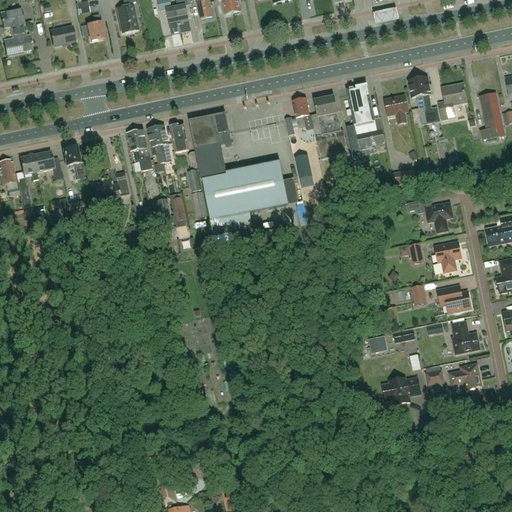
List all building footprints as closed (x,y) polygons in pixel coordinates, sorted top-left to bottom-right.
[(136,0),(122,0),(124,5),(127,4),(127,8),(117,10),(122,35),(138,31),(133,6),(133,7),(132,3),(137,2),(136,0)] [(181,34),(175,8),(172,9),(169,0),(156,0),(160,12),(166,10),(172,36),(181,34)] [(176,0),(178,7),(175,8),(181,34),(191,32),(186,11),(184,6),(189,5),(188,0),(176,0)] [(196,0),(198,5),(197,5),(201,21),(213,18),(210,3),(209,3),(208,0),(189,0),(190,1),(194,0),(196,0)] [(222,1),(225,16),(233,14),(229,0),(218,0),(219,2),(222,1)] [(229,0),(233,14),(241,12),(238,0),(229,0)] [(84,18),(94,16),(91,7),(82,10),(84,18)] [(7,58),(16,56),(15,54),(32,51),(29,37),(25,38),(23,25),(24,25),(21,11),(1,15),(4,29),(10,28),(13,41),(4,42),(7,58)] [(398,11),(375,16),(377,27),(401,22),(398,11)] [(94,25),(87,26),(91,42),(105,40),(101,23),(100,24),(99,16),(92,18),(94,25)] [(72,28),(50,32),(53,48),(75,44),(72,28)] [(424,112),(427,126),(441,123),(438,109),(432,110),(429,96),(433,95),(432,87),(429,87),(428,79),(415,81),(417,90),(419,89),(420,92),(421,91),(425,112),(424,112)] [(417,90),(415,81),(408,83),(411,100),(417,99),(422,127),(427,126),(424,112),(425,112),(421,91),(420,92),(419,89),(417,90)] [(445,104),(439,105),(442,122),(455,120),(453,107),(465,105),(463,95),(465,95),(463,85),(442,89),(445,104)] [(374,121),(367,87),(347,91),(354,127),(375,123),(376,130),(356,135),(359,149),(385,144),(380,120),(374,121)] [(480,98),(487,131),(480,132),(482,142),(505,137),(496,95),(480,98)] [(405,97),(384,101),(388,118),(396,116),(398,126),(407,124),(405,114),(409,114),(405,97)] [(311,117),(321,161),(348,156),(343,132),(341,132),(334,98),(315,102),(317,116),(311,117)] [(310,117),(306,100),(293,103),(296,120),(299,131),(306,129),(304,119),(310,117)] [(195,151),(221,145),(225,145),(225,148),(232,147),(226,115),(189,123),(195,151)] [(291,119),(285,120),(288,137),(295,135),(291,119)] [(172,127),(171,128),(170,128),(175,154),(178,154),(189,152),(183,125),(179,126),(177,127),(177,126),(176,126),(176,125),(175,125),(174,125),(173,126),(172,126),(172,127)] [(156,129),(163,164),(172,163),(164,127),(156,129)] [(159,165),(163,164),(156,129),(147,131),(153,157),(157,156),(159,165)] [(146,162),(146,163),(140,164),(142,173),(153,170),(150,157),(149,157),(144,132),(135,133),(140,157),(144,156),(145,159),(146,159),(146,162)] [(140,157),(135,133),(127,135),(131,153),(133,153),(135,165),(140,164),(146,163),(146,162),(146,159),(145,159),(144,156),(140,157)] [(258,135),(260,145),(270,143),(269,133),(258,135)] [(195,154),(199,172),(201,182),(202,182),(210,222),(251,214),(288,206),(280,163),(226,174),(221,145),(195,151),(195,154)] [(77,148),(63,151),(66,168),(78,166),(79,170),(82,169),(78,148),(77,148)] [(33,156),(37,173),(54,170),(51,153),(33,156)] [(199,172),(195,154),(188,155),(192,173),(188,174),(192,194),(202,192),(198,172),(199,172)] [(33,156),(29,157),(20,159),(24,176),(31,174),(33,182),(39,181),(37,173),(33,156)] [(311,178),(306,158),(294,160),(298,180),(311,178)] [(10,162),(9,162),(0,163),(0,166),(1,170),(0,169),(0,174),(2,186),(16,183),(12,163),(10,164),(10,162)] [(61,170),(54,172),(56,183),(63,182),(61,170)] [(414,171),(393,175),(395,186),(416,182),(414,171)] [(111,181),(95,185),(98,203),(106,201),(107,206),(122,203),(121,198),(130,196),(125,173),(116,175),(118,185),(112,186),(111,181)] [(18,189),(8,191),(10,198),(20,196),(18,189)] [(33,213),(28,189),(21,190),(26,215),(33,213)] [(202,193),(192,196),(197,219),(207,217),(202,193)] [(182,199),(174,201),(178,223),(186,221),(182,199)] [(168,200),(161,202),(164,221),(172,219),(168,200)] [(69,206),(71,216),(86,212),(84,202),(69,206)] [(157,222),(164,221),(161,202),(153,203),(157,222)] [(421,210),(419,202),(407,205),(409,213),(421,210)] [(453,219),(450,204),(425,209),(428,224),(435,223),(437,235),(448,232),(446,221),(453,219)] [(146,232),(154,231),(150,208),(141,210),(146,232)] [(511,217),(500,219),(502,227),(486,231),(490,248),(511,243),(511,217)] [(461,260),(458,244),(435,248),(438,264),(442,264),(444,274),(457,272),(454,261),(461,260)] [(423,263),(420,245),(409,247),(412,265),(423,263)] [(496,287),(498,288),(500,294),(511,291),(511,261),(501,264),(503,272),(503,273),(504,273),(505,278),(497,280),(497,281),(495,283),(495,285),(496,287)] [(422,287),(411,290),(415,307),(426,305),(422,287)] [(460,287),(437,292),(440,307),(446,306),(448,315),(455,313),(456,315),(460,314),(462,312),(472,310),(468,293),(461,294),(460,287)] [(390,313),(394,328),(404,326),(400,311),(390,313)] [(511,312),(503,314),(507,332),(511,330),(511,312)] [(469,336),(466,323),(452,326),(455,339),(452,340),(456,356),(480,351),(477,335),(469,336)] [(415,340),(413,332),(394,336),(395,344),(415,340)] [(379,354),(376,339),(368,341),(371,355),(379,354)] [(424,354),(416,356),(420,373),(428,371),(424,354)] [(482,387),(477,366),(461,369),(461,373),(449,375),(452,387),(464,385),(465,392),(476,390),(475,388),(482,387)] [(442,372),(426,375),(428,387),(444,384),(442,372)] [(386,400),(393,399),(394,407),(410,404),(409,398),(421,395),(418,379),(406,382),(405,379),(389,383),(390,385),(383,387),(386,400)] [(163,506),(176,503),(173,489),(170,490),(170,487),(162,489),(162,491),(160,492),(163,506)] [(238,487),(227,490),(231,511),(242,511),(243,511),(238,487)]
